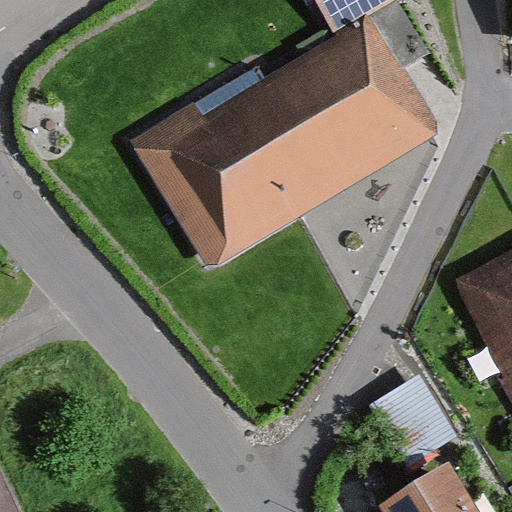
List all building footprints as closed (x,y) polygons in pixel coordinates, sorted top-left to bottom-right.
[(199,101),(132,139),(211,274),(449,137),(381,21),(414,2),(413,0),(322,0),(349,44),(212,123),(199,101)] [(511,253),(460,282),(511,376),(511,253)] [(421,378),(378,404),(415,463),(457,436),(421,378)] [(491,511),(463,464),(384,511),(491,511)] [(0,511),(17,511),(0,477),(0,511)] [(206,511),(201,502),(178,511),(206,511)]
